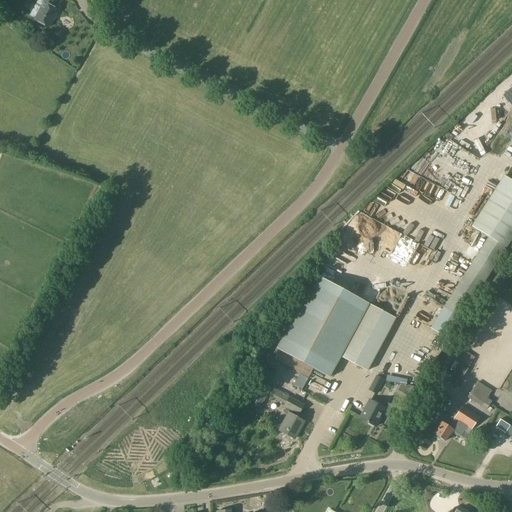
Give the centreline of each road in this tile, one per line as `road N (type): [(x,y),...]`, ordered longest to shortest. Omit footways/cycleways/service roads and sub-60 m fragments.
road 1 (unclassified): [(19,450),(50,416),(128,367),(311,193),(426,0)]
road 2 (unclassified): [(400,464),(121,502),(77,489),(19,450)]
road 3 (unknown): [(381,465),(425,391),(436,386),(477,408)]
